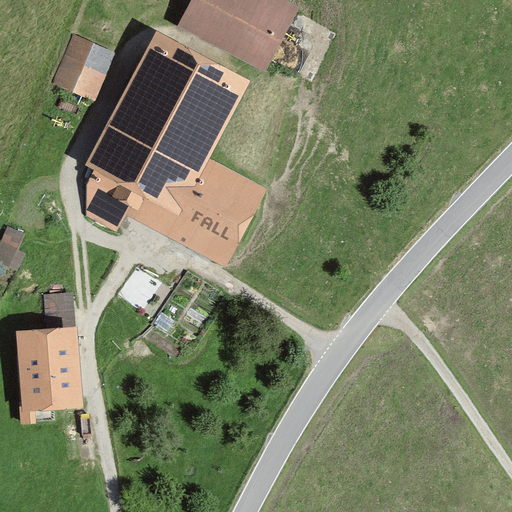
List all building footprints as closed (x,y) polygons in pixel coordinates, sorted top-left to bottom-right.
[(262,56),(288,7),(274,0),(198,0),(189,17),(262,56)] [(73,36),(53,82),(91,98),(111,52),(73,36)] [(199,235),(197,238),(221,251),(251,193),(227,180),(226,183),(188,164),(230,84),(164,49),(88,191),(88,214),(103,221),(118,193),(199,235)] [(15,248),(22,233),(9,227),(2,242),(15,248)] [(30,401),(75,397),(67,294),(46,296),(49,336),(25,338),(30,401)]
